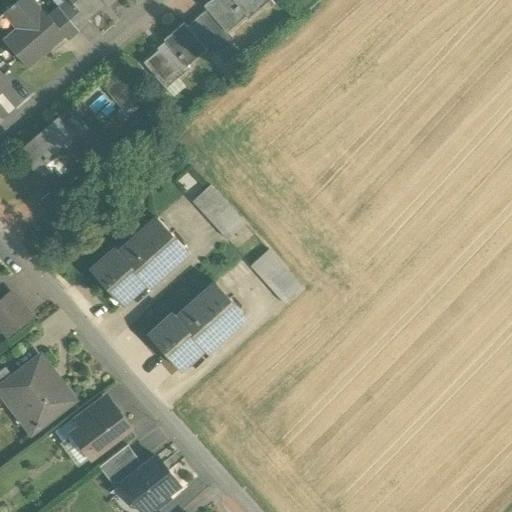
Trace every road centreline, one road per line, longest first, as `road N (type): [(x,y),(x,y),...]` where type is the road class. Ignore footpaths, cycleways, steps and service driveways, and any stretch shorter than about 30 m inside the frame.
road 1 (residential): [(251,511),(0,231)]
road 2 (residential): [(0,135),(155,0)]
